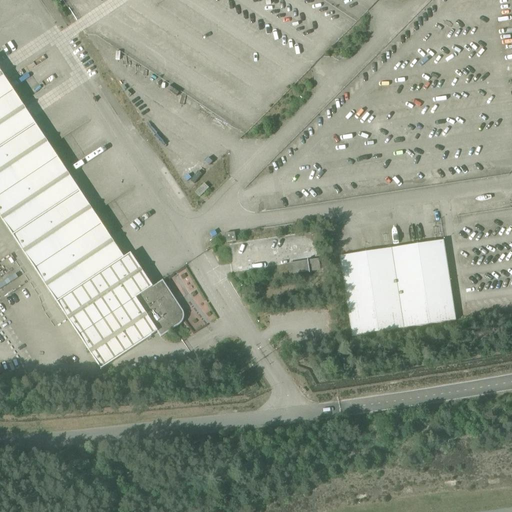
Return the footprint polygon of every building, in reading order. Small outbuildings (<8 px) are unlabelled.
[(0,71),(0,217),(101,370),(157,333),(161,337),(181,324),(183,321),(184,318),(184,315),(183,312),(180,308),(163,281),(153,288),(130,254),(124,258),(66,170),(0,71)] [(204,184),(195,193),(199,198),(208,188),(204,184)] [(225,234),(226,243),(236,241),(234,233),(225,234)] [(352,337),(456,321),(444,241),(340,257),(352,337)] [(288,264),(289,275),(320,271),(318,260),(288,264)]
